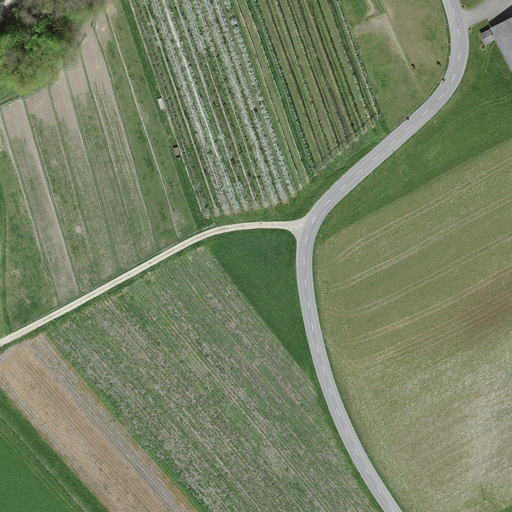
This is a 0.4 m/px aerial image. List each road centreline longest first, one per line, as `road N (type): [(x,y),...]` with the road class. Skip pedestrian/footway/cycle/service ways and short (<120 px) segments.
road 1 (tertiary): [(450,0),(459,25),(452,79),(317,213),(303,248),(320,363),(338,415),(392,511)]
road 2 (track): [(307,232),(218,230),(0,343)]
